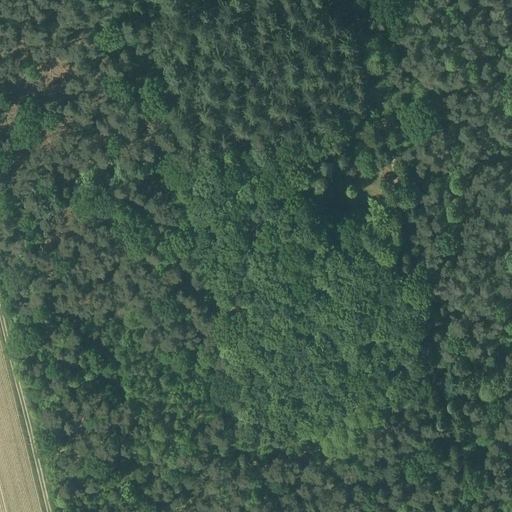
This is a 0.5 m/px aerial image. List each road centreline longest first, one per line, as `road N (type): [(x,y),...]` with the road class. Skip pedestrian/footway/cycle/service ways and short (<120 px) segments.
road 1 (track): [(379,107),(182,156),(250,448)]
road 2 (track): [(146,0),(182,156),(0,202)]
road 3 (track): [(379,107),(447,393)]
road 4 (track): [(250,448),(47,506)]
road 5 (track): [(250,448),(447,393)]
road 6 (track): [(47,506),(0,316)]
road 7 (track): [(379,107),(511,73)]
